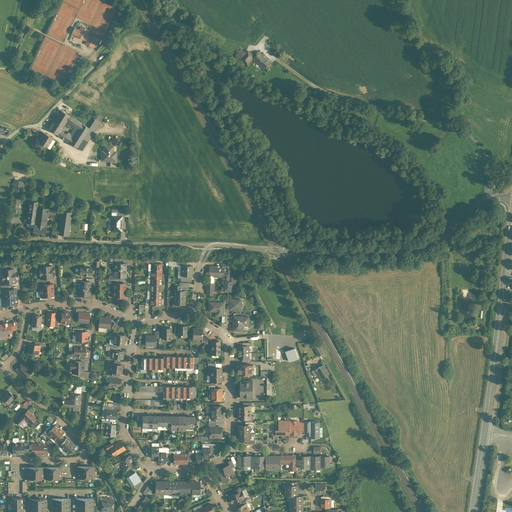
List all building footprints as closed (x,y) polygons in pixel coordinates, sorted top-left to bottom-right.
[(88,30),(81,27),(77,36),(83,39),(84,39),(87,40),(86,43),(92,46),(93,44),(96,38),(90,35),(89,35),(86,34),(88,30)] [(211,34),(207,39),(218,47),(221,41),(211,34)] [(235,55),(239,59),(245,52),(241,48),(235,55)] [(245,52),(239,59),(250,66),(255,60),(252,58),(254,56),(247,49),(245,52)] [(254,56),(252,58),(255,60),(259,65),(266,58),(258,51),(254,56)] [(271,62),(266,58),(259,65),(265,69),(271,62)] [(70,116),(60,110),(48,129),(58,135),(62,129),(67,121),(70,116)] [(107,121),(99,115),(96,119),(101,121),(105,124),(107,121)] [(76,127),(71,134),(62,129),(58,135),(77,148),(79,145),(90,128),(70,116),(67,121),(76,127)] [(90,128),(79,145),(84,148),(101,121),(96,119),(96,118),(90,128)] [(52,138),(44,133),(39,142),(46,147),(52,138)] [(113,146),(104,145),(104,154),(102,154),(102,160),(110,161),(116,161),(116,160),(116,155),(113,155),(113,146)] [(23,181),(14,180),(10,209),(19,210),(23,181)] [(37,202),(30,201),(27,223),(34,224),(36,207),(37,202)] [(55,209),(36,207),(34,224),(46,225),(48,214),(54,215),(55,209)] [(116,216),(111,216),(111,231),(121,231),(122,216),(122,209),(116,209),(116,216)] [(72,212),(61,211),(58,230),(52,229),(51,233),(69,235),(72,212)] [(46,225),(34,224),(33,232),(45,234),(46,225)] [(187,265),(182,265),(181,276),(191,276),(192,276),(192,265),(187,265)] [(221,266),(210,266),(209,275),(209,276),(214,276),(222,277),(223,277),(224,267),(224,266),(221,266)] [(92,267),(80,267),(80,269),(79,268),(79,273),(80,274),(80,275),(92,275),(92,267)] [(230,267),(224,267),(223,277),(222,277),(222,280),(221,280),(220,281),(220,282),(220,283),(221,283),(221,284),(223,284),(223,285),(224,285),(224,287),(222,287),(222,289),(224,289),(224,290),(231,290),(232,291),(234,291),(235,290),(235,288),(234,287),(234,283),(236,282),(236,276),(234,276),(232,273),(232,269),(230,269),(230,267)] [(6,269),(2,270),(2,277),(15,276),(14,272),(14,269),(6,269)] [(15,276),(2,277),(3,284),(12,283),(15,283),(15,279),(15,276)] [(179,285),(174,285),(174,297),(185,297),(185,291),(185,290),(181,290),(181,287),(181,285),(179,285)] [(9,289),(2,290),(2,297),(16,296),(16,289),(9,289)] [(16,296),(2,297),(3,304),(2,304),(3,308),(7,307),(7,304),(17,303),(16,296)] [(231,299),(231,303),(231,305),(230,305),(229,310),(241,310),(241,307),(242,307),(243,306),(243,303),(242,302),(240,302),(241,299),(231,299)] [(224,303),(210,302),(209,311),(217,311),(217,315),(223,315),(224,303)] [(70,312),(62,311),(61,322),(62,323),(64,323),(69,323),(69,315),(70,312)] [(52,313),(48,312),(47,319),(46,320),(46,321),(47,322),(46,325),(49,325),(50,324),(53,324),(54,324),(55,318),(55,313),(52,313)] [(83,312),(79,312),(78,322),(88,323),(89,313),(83,312)] [(41,316),(33,315),(32,326),(40,327),(40,324),(41,316)] [(249,317),(234,316),(233,330),(243,330),(244,325),(248,326),(249,317)] [(111,318),(99,317),(98,327),(107,328),(110,328),(111,318)] [(10,324),(7,324),(7,323),(3,323),(3,324),(0,324),(0,334),(4,334),(4,337),(8,336),(8,335),(12,335),(11,329),(11,324),(10,324)] [(187,325),(178,325),(178,326),(178,333),(177,336),(187,336),(187,325)] [(170,328),(162,328),(162,339),(162,338),(169,338),(170,338),(170,339),(170,328)] [(202,328),(193,328),(193,338),(202,339),(202,334),(202,328)] [(82,331),(76,331),(76,332),(76,340),(87,340),(87,331),(82,331)] [(125,335),(115,334),(114,339),(114,344),(115,344),(124,345),(125,335)] [(155,335),(145,335),(145,346),(155,346),(156,338),(156,335),(155,335)] [(212,341),(211,341),(211,342),(211,354),(214,354),(219,354),(219,341),(212,341)] [(35,344),(29,343),(28,352),(32,353),(32,354),(37,355),(38,350),(39,351),(40,346),(40,345),(35,344)] [(81,346),(74,346),(74,350),(73,351),(73,352),(73,354),(74,355),(85,355),(85,351),(86,346),(81,346)] [(285,349),(277,348),(276,359),(284,360),(285,349)] [(117,350),(112,350),(112,351),(111,358),(123,359),(123,351),(117,350)] [(146,357),(141,357),(140,357),(140,360),(137,360),(136,371),(141,371),(141,368),(146,368),(146,357)] [(75,361),(73,361),(73,362),(71,362),(71,366),(73,366),(73,370),(73,372),(78,373),(83,373),(83,372),(84,372),(84,364),(84,362),(75,361)] [(27,368),(22,363),(15,370),(25,379),(32,372),(27,368)] [(114,364),(111,364),(110,372),(113,372),(119,373),(121,373),(122,365),(120,365),(114,364)] [(253,364),(242,364),(241,364),(240,364),(239,364),(239,368),(238,369),(238,371),(239,372),(239,374),(248,374),(249,375),(250,374),(253,374),(253,364)] [(324,365),(317,368),(317,369),(312,371),(318,380),(322,378),(329,374),(324,365)] [(215,367),(210,367),(210,368),(210,381),(211,381),(216,381),(221,381),(221,367),(215,367)] [(116,378),(109,378),(109,382),(108,386),(115,386),(120,387),(121,379),(116,378)] [(253,380),(241,380),(241,397),(253,397),(253,380)] [(76,388),(74,390),(74,393),(70,393),(69,400),(64,399),(62,398),(62,401),(63,401),(62,406),(73,407),(79,407),(80,393),(81,393),(81,391),(81,385),(82,383),(77,382),(77,384),(76,388)] [(192,386),(191,386),(186,386),(186,397),(195,397),(195,386),(192,386)] [(221,388),(215,388),(211,388),(211,389),(211,393),(211,400),(221,400),(221,395),(221,388)] [(15,397),(9,391),(2,398),(8,404),(15,397)] [(221,406),(211,406),(211,413),(211,417),(211,418),(216,418),(221,418),(221,410),(221,406)] [(36,418),(28,409),(22,415),(22,416),(16,422),(19,425),(24,420),(25,419),(30,424),(34,428),(40,422),(36,418)] [(113,410),(106,409),(106,418),(116,418),(116,410),(113,410)] [(193,416),(185,416),(185,427),(193,427),(193,423),(195,423),(195,418),(193,418),(193,416)] [(290,420),(279,420),(279,426),(279,435),(290,435),(290,434),(290,421),(290,420)] [(296,421),(293,421),(290,421),(290,434),(291,434),(291,435),(297,435),(297,434),(300,434),(300,429),(300,423),(299,423),(296,423),(296,421)] [(110,424),(106,424),(105,432),(103,432),(103,435),(115,436),(116,425),(110,424)] [(50,425),(44,432),(46,434),(48,433),(53,427),(50,425)] [(53,427),(48,433),(52,437),(59,429),(55,425),(53,427)] [(216,427),(209,427),(209,437),(221,437),(222,427),(216,427)] [(59,429),(52,437),(56,441),(61,435),(64,433),(59,429)] [(61,435),(56,441),(54,442),(57,444),(63,437),(61,435)] [(57,444),(56,445),(58,447),(60,445),(65,439),(63,437),(57,444)] [(65,439),(60,445),(64,449),(71,442),(67,438),(65,439)] [(113,446),(109,448),(110,448),(114,455),(125,448),(120,441),(113,446)] [(71,442),(64,449),(68,453),(74,447),(76,446),(71,442)] [(121,460),(119,461),(120,463),(125,470),(131,467),(130,465),(134,462),(129,455),(121,460)] [(251,456),(244,456),(244,457),(238,457),(238,469),(241,469),(242,469),(246,469),(246,466),(251,466),(251,456)] [(266,456),(255,456),(255,467),(260,467),(260,469),(261,469),(266,469),(266,468),(266,456)] [(277,456),(272,456),(266,456),(266,468),(272,468),(272,467),(274,467),(275,467),(275,470),(281,470),(281,463),(281,462),(277,462),(277,456)] [(292,456),(281,456),(281,462),(281,463),(290,463),(290,470),(296,470),(296,466),(296,459),(293,459),(293,456),(292,456)] [(311,456),(303,456),(303,459),(300,459),(300,466),(305,466),(305,469),(311,469),(311,456)] [(321,456),(311,456),(311,469),(321,469),(321,466),(321,456)] [(330,456),(321,456),(321,466),(330,466),(330,463),(330,456)] [(119,458),(112,462),(115,466),(120,463),(119,461),(121,460),(119,458)] [(230,464),(223,468),(224,471),(219,474),(223,482),(229,479),(227,476),(234,472),(234,471),(232,467),(230,464)] [(94,466),(77,466),(77,478),(94,478),(94,466)] [(44,467),(26,467),(26,479),(44,479),(44,467)] [(61,467),(44,467),(44,479),(61,479),(61,467)] [(132,474),(127,477),(128,479),(127,480),(129,483),(130,482),(132,485),(140,480),(139,477),(137,474),(135,471),(132,474)] [(140,480),(132,485),(138,489),(143,482),(140,480)] [(164,482),(155,481),(155,486),(154,487),(155,489),(155,493),(164,493),(164,482)] [(172,482),(164,482),(164,493),(172,493),(172,482)] [(191,482),(179,482),(179,491),(185,491),(191,492),(191,482)] [(199,482),(191,482),(191,492),(191,493),(199,493),(199,488),(199,482)] [(325,485),(316,485),(316,493),(322,493),(325,493),(325,489),(326,488),(326,486),(325,485)] [(242,490),(229,496),(232,503),(239,500),(246,497),(245,497),(242,490)] [(70,498),(52,499),(52,511),(70,511),(70,498)] [(93,498),(76,498),(76,511),(93,511),(93,498)] [(46,499),(29,499),(29,511),(46,511),(46,499)] [(112,499),(102,499),(102,506),(102,510),(112,510),(112,499)] [(202,507),(199,509),(200,511),(213,511),(214,511),(211,503),(202,507)]
